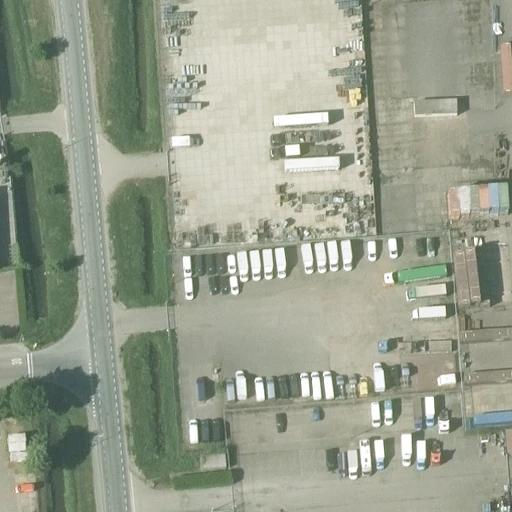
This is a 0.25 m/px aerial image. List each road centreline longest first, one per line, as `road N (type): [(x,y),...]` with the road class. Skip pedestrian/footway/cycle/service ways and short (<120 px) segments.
road 1 (unclassified): [(101,361),(68,0)]
road 2 (unclassified): [(117,511),(101,361)]
